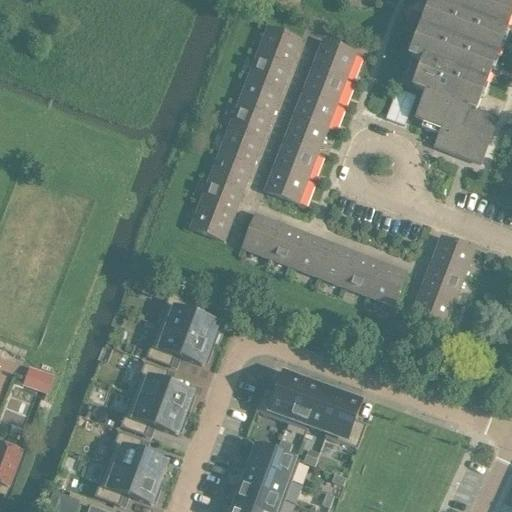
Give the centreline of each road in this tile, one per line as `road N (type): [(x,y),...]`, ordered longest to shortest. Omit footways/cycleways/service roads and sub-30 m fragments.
road 1 (residential): [(178,511),(245,334),(511,433)]
road 2 (residential): [(423,210),(392,147),(363,145),(354,173),(370,190)]
